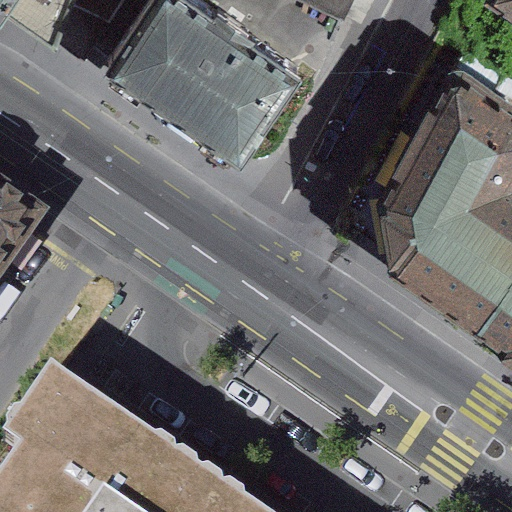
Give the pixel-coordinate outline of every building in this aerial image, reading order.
[(76,0),(14,0),(0,23),(44,51),(76,0)] [(0,0),(0,22),(0,23),(14,0),(0,0)] [(214,11),(196,0),(156,0),(116,58),(249,150),(303,72),(214,11)] [(367,0),(196,0),(214,11),(222,0),(267,0),(349,33),(367,0)] [(511,0),(482,0),(511,19),(511,0)] [(381,196),(390,257),(472,315),(511,259),(511,103),(454,63),(381,196)] [(0,297),(45,227),(0,198),(0,297)] [(511,259),(472,315),(511,343),(511,259)] [(0,511),(277,511),(113,401),(51,360),(15,413),(28,422),(0,463),(0,511)]
